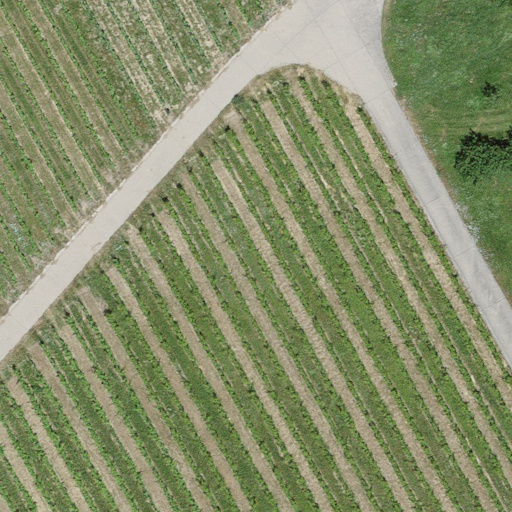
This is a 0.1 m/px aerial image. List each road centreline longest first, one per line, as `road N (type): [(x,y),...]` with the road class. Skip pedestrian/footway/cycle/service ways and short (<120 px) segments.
road 1 (track): [(0,315),(232,56),(316,0)]
road 2 (track): [(511,347),(316,0)]
